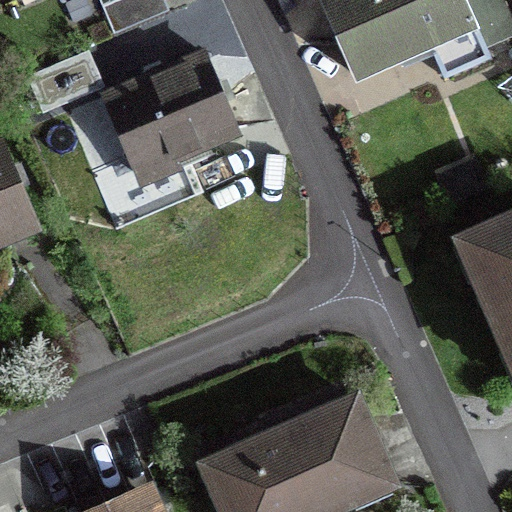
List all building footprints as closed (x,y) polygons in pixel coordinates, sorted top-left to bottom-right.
[(94,0),(110,37),(165,14),(159,0),(94,0)] [(484,61),(457,0),(323,0),(319,2),(351,76),(426,43),(442,79),(484,61)] [(134,175),(232,134),(200,60),(103,101),(134,175)] [(0,242),(33,229),(0,151),(0,242)] [(511,221),(459,244),(511,365),(511,221)] [(222,511),(326,511),(387,485),(351,404),(290,431),(287,426),(261,438),(263,443),(204,469),(222,511)] [(148,511),(143,499),(113,511),(148,511)]
